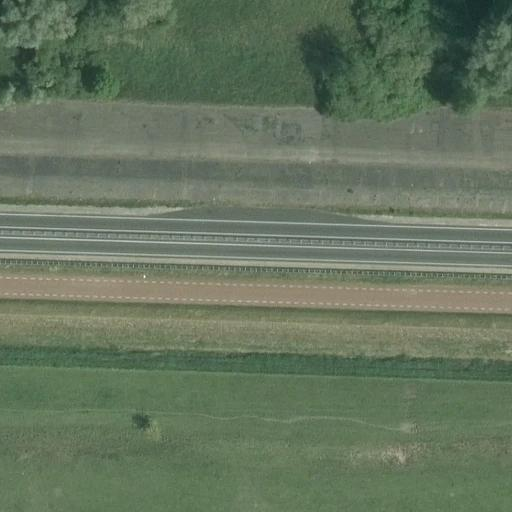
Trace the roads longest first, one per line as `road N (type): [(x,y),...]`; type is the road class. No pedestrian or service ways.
road 1 (tertiary): [(511,302),(0,286)]
road 2 (trunk): [(511,238),(0,222)]
road 3 (trunk): [(0,245),(511,260)]
